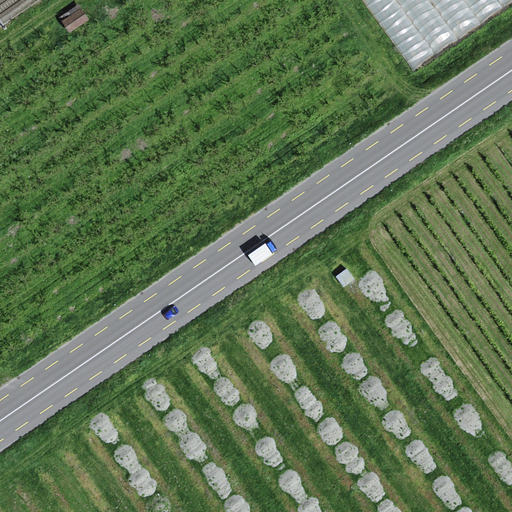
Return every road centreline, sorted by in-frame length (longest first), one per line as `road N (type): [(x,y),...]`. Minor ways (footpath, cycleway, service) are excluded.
road 1 (primary): [(511,57),(0,408)]
road 2 (primary): [(0,423),(511,80)]
